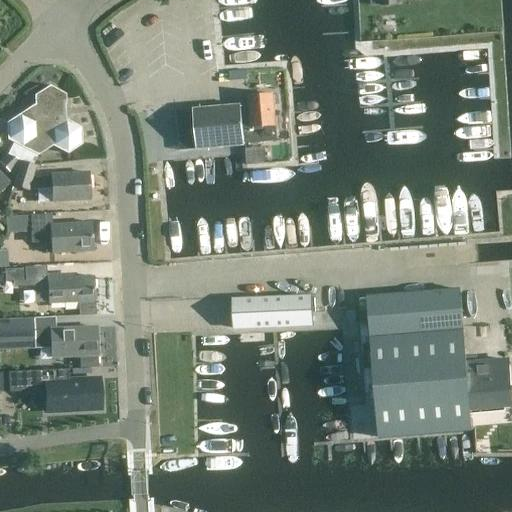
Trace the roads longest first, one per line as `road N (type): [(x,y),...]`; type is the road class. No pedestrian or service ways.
road 1 (unclassified): [(135,430),(120,146),(107,99),(60,26)]
road 2 (residential): [(135,430),(0,449)]
